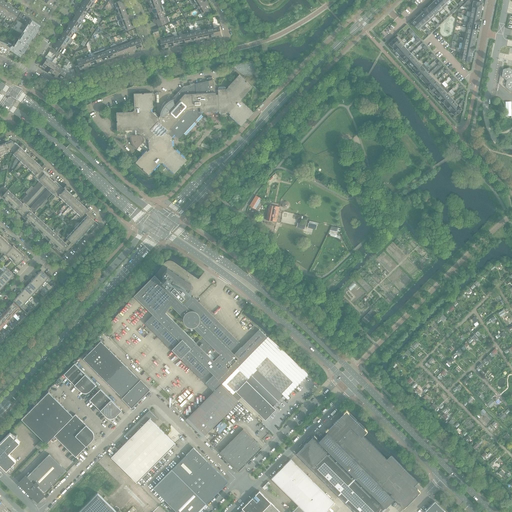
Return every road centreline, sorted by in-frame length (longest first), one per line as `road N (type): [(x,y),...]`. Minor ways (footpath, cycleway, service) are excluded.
road 1 (residential): [(39,511),(153,397),(238,480)]
road 2 (secondary): [(0,406),(162,230)]
road 3 (secondary): [(162,230),(260,301),(341,376)]
road 4 (secondary): [(348,368),(266,293),(169,223)]
road 5 (secondary): [(151,224),(0,388)]
road 6 (residential): [(39,258),(63,270),(104,218),(15,134)]
road 7 (unclassified): [(237,151),(382,3)]
road 8 (secondary): [(159,216),(13,93)]
road 9 (secondary): [(6,104),(151,224)]
road 10 (secondary): [(491,511),(360,379)]
road 11 (residential): [(341,376),(238,480)]
road 12 (residential): [(250,491),(352,387)]
road 13 (residential): [(29,66),(59,82),(152,53)]
road 14 (secondary): [(352,387),(442,478)]
